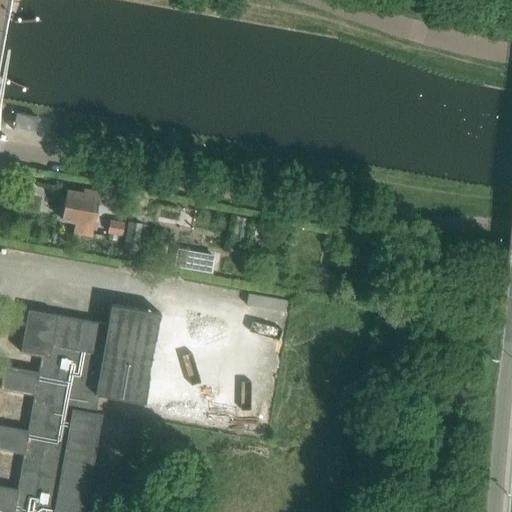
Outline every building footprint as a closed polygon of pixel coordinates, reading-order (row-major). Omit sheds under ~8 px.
[(34,134),(38,116),(16,112),(13,129),(13,130),(34,134)] [(61,219),(75,221),(73,232),(91,235),(99,192),(83,188),(82,192),(66,189),(61,219)] [(123,223),(110,220),(108,231),(121,234),(123,223)] [(141,223),(128,221),(123,252),(135,254),(141,223)] [(100,511),(87,510),(103,413),(93,406),(101,394),(217,413),(232,319),(170,309),(170,310),(112,301),(109,320),(23,307),(10,389),(34,393),(27,431),(0,426),(0,446),(25,451),(20,486),(0,482),(0,509),(12,511),(11,511),(100,511)] [(245,413),(243,434),(269,436),(271,416),(245,413)]
